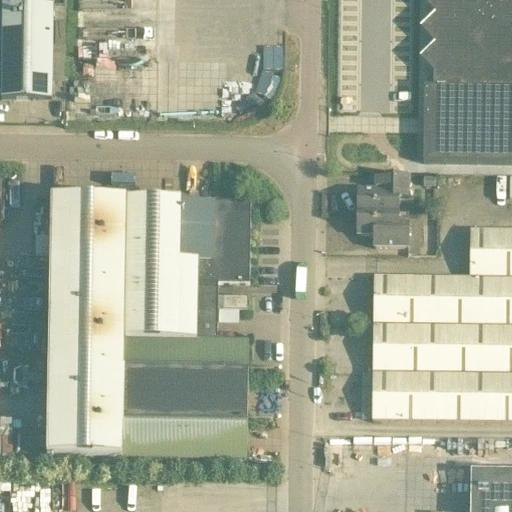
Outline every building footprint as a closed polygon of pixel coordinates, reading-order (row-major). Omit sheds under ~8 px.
[(160,60),(160,0),(76,0),(76,60),(160,60)] [(433,45),(418,59),(433,75),(433,89),(424,89),(424,127),(424,165),(511,165),(511,0),(418,0),(419,0),(433,15),(419,30),(433,45)] [(2,6),(1,101),(51,102),(52,6),(2,6)] [(135,123),(135,110),(104,109),(104,122),(135,123)] [(71,120),(93,123),(94,115),(73,112),(71,120)] [(435,179),(424,179),(424,188),(435,188),(435,179)] [(358,192),(358,215),(397,216),(398,204),(408,204),(408,181),(371,180),(371,192),(358,192)] [(181,203),(116,202),(50,201),(46,459),(246,462),(248,344),(216,343),(217,286),(249,287),(250,205),(212,204),(211,259),(196,259),(198,264),(180,264),(181,203)] [(397,216),(358,215),(357,238),(377,238),(377,250),(408,250),(408,227),(397,226),(397,216)] [(511,233),(471,233),(470,281),(511,280),(511,233)] [(511,280),(470,281),(374,280),(374,328),(511,329),(511,280)] [(223,299),(223,312),(246,313),(247,300),(223,299)] [(511,329),(374,328),(373,376),(511,377),(511,329)] [(511,425),(511,377),(373,376),(373,424),(511,425)] [(511,511),(511,475),(471,475),(470,511),(511,511)]
